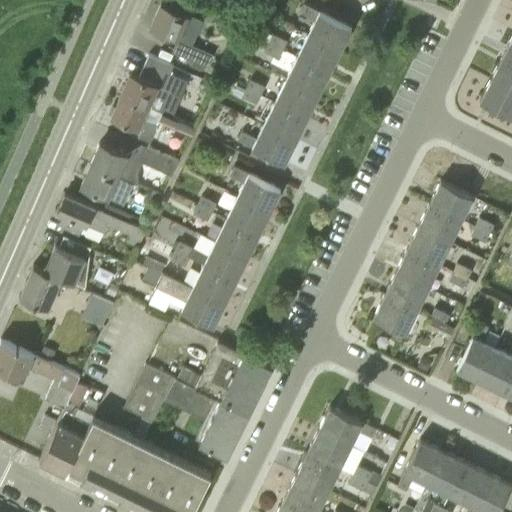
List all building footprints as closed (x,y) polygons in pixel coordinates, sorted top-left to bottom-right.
[(207,66),(213,53),(191,43),(202,19),(162,1),(150,26),(177,38),(171,50),(207,66)] [(306,32),(339,49),(351,25),(304,2),(300,11),(313,18),(306,32)] [(268,41),(282,48),(287,39),(273,32),(268,41)] [(328,71),(339,49),(306,32),(295,55),(328,71)] [(511,58),(511,33),(502,54),(511,58)] [(278,57),(282,48),(268,41),(263,49),(278,57)] [(131,71),(121,94),(148,105),(168,113),(172,100),(180,94),(187,79),(171,72),(174,63),(150,52),(140,75),(131,71)] [(511,87),(511,58),(502,54),(490,76),(511,87)] [(317,94),(328,71),(295,55),(284,77),(317,94)] [(511,87),(490,76),(478,99),(511,116),(511,87)] [(246,86),(260,93),(264,84),(251,77),(246,86)] [(306,116),(317,94),(284,77),(273,100),(306,116)] [(214,83),(204,79),(200,89),(211,93),(214,83)] [(234,90),(242,94),(245,87),(237,83),(234,90)] [(256,101),(260,93),(246,86),(242,95),(256,101)] [(143,117),(148,105),(121,94),(112,115),(138,127),(139,126),(142,127),(138,135),(149,140),(157,124),(143,117)] [(295,138),(306,116),(273,100),(262,122),(295,138)] [(192,133),(195,126),(162,111),(158,119),(192,133)] [(283,162),(295,138),(262,122),(255,136),(241,130),(237,139),(283,162)] [(117,173),(132,180),(137,183),(138,181),(138,167),(141,161),(171,175),(179,159),(142,143),(127,151),(100,139),(91,161),(117,173)] [(127,193),(132,180),(117,173),(91,161),(81,183),(123,202),(127,193)] [(235,194),(268,211),(280,187),(233,164),(229,174),(242,181),(235,194)] [(428,203),(460,218),(472,195),(440,179),(428,203)] [(158,203),(163,193),(153,188),(148,199),(158,203)] [(146,228),(101,208),(102,206),(65,190),(56,209),(64,212),(60,220),(79,228),(82,221),(104,231),(108,224),(129,233),(126,241),(130,243),(123,260),(130,263),(146,228)] [(197,203),(211,210),(216,201),(201,194),(197,203)] [(257,233),(268,211),(235,194),(224,217),(257,233)] [(207,219),(211,210),(197,203),(192,212),(207,219)] [(449,241),(460,218),(428,203),(417,225),(449,241)] [(474,225),(488,233),(493,223),(479,216),(474,225)] [(246,256),(257,233),(224,217),(213,239),(246,256)] [(417,225),(407,247),(438,262),(449,241),(417,225)] [(484,241),(488,233),(474,225),(470,233),(484,241)] [(32,264),(61,277),(62,275),(84,285),(85,284),(90,246),(90,245),(63,233),(58,244),(54,243),(46,262),(44,261),(41,266),(33,263),(32,264)] [(246,256),(213,239),(200,233),(189,255),(202,262),(235,278),(246,256)] [(175,248),(189,255),(193,246),(179,239),(175,248)] [(462,285),(467,277),(452,269),(438,262),(407,247),(395,270),(427,286),(432,274),(446,281),(448,278),(462,285)] [(185,264),(189,255),(175,248),(170,257),(185,264)] [(142,262),(149,265),(160,271),(164,264),(146,255),(142,262)] [(457,260),(452,269),(467,277),(471,268),(457,260)] [(224,300),(235,278),(202,262),(191,284),(224,300)] [(48,307),(61,277),(32,264),(19,295),(48,307)] [(224,300),(191,284),(162,270),(161,271),(160,271),(149,265),(142,278),(155,285),(147,301),(163,309),(167,300),(180,306),(180,307),(213,324),(224,300)] [(416,308),(427,286),(395,270),(384,292),(416,308)] [(114,295),(119,285),(110,281),(106,291),(114,295)] [(101,324),(112,300),(92,291),(81,315),(101,324)] [(410,318),(416,308),(384,292),(373,316),(404,331),(410,318)] [(429,315),(444,322),(448,313),(434,306),(429,315)] [(454,327),(444,322),(429,315),(425,324),(427,324),(449,336),(454,327)] [(479,378),(496,345),(481,338),(487,325),(478,320),(455,367),(479,378)] [(51,360),(38,354),(0,338),(0,366),(24,377),(28,366),(54,378),(45,397),(63,406),(76,380),(76,379),(79,372),(51,360)] [(195,383),(249,410),(271,365),(218,338),(201,373),(195,383)] [(51,360),(56,349),(43,344),(38,354),(51,360)] [(502,389),(511,368),(511,353),(496,345),(479,378),(502,389)] [(432,359),(425,356),(420,357),(416,364),(426,370),(432,359)] [(177,374),(157,367),(145,361),(123,405),(142,415),(133,434),(93,414),(84,432),(65,469),(151,511),(191,511),(192,509),(195,504),(194,504),(210,472),(141,439),(151,419),(162,398),(177,374)] [(177,374),(195,383),(201,373),(184,365),(183,364),(177,374)] [(511,368),(502,389),(511,394),(511,368)] [(162,398),(184,409),(203,418),(195,436),(200,438),(198,441),(226,455),(249,410),(195,383),(177,374),(162,398)] [(65,469),(84,432),(64,423),(66,419),(70,421),(87,385),(76,380),(63,406),(39,456),(65,469)] [(93,397),(98,400),(102,392),(97,389),(93,397)] [(89,396),(86,402),(95,407),(98,400),(89,396)] [(317,428),(350,444),(357,430),(371,436),(375,427),(329,404),(317,428)] [(39,425),(50,430),(55,419),(45,414),(39,425)] [(339,466),(350,444),(317,428),(306,450),(339,466)] [(393,447),(398,437),(390,434),(385,444),(393,447)] [(426,483),(443,450),(419,438),(397,484),(405,489),(412,476),(426,483)] [(328,489),(339,466),(306,450),(295,472),(328,489)] [(426,483),(445,491),(449,493),(465,461),(443,450),(426,483)] [(471,504),(487,472),(465,461),(449,493),(471,504)] [(353,473),(367,479),(371,471),(357,465),(353,473)] [(376,484),(380,476),(371,471),(367,479),(376,484)] [(317,511),(328,489),(295,472),(284,495),(317,511)] [(487,472),(471,504),(485,511),(496,511),(511,483),(487,472)] [(372,493),(376,484),(367,479),(353,473),(348,482),(372,493)] [(319,511),(317,511),(284,495),(275,511),(319,511)] [(439,511),(442,507),(427,499),(420,511),(439,511)] [(398,511),(410,511),(414,507),(411,505),(406,502),(404,502),(398,511)]
